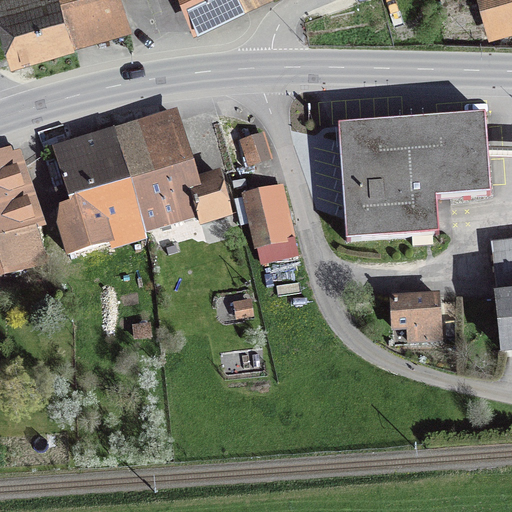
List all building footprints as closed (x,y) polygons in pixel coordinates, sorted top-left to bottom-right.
[(0,0),(16,57),(72,40),(60,0),(0,0)] [(118,0),(60,0),(72,40),(126,26),(118,0)] [(188,0),(198,27),(244,4),(242,0),(188,0)] [(511,0),(486,0),(496,32),(511,27),(511,0)] [(490,195),(484,116),(338,127),(346,241),(438,235),(436,199),(490,195)] [(116,133),(145,232),(199,216),(201,223),(229,214),(219,176),(193,183),(174,117),(116,133)] [(66,224),(59,225),(68,255),(145,232),(116,133),(55,152),(66,188),(56,191),(66,224)] [(250,166),(269,160),(261,135),(242,141),(250,166)] [(0,238),(33,229),(41,226),(17,155),(9,157),(0,159),(0,238)] [(294,237),(282,189),(246,197),(257,246),(294,237)] [(44,263),(33,229),(0,238),(0,274),(10,271),(11,274),(44,263)] [(502,351),(511,349),(511,244),(492,247),(502,351)] [(439,340),(437,298),(392,301),(394,328),(410,327),(411,342),(439,340)]
